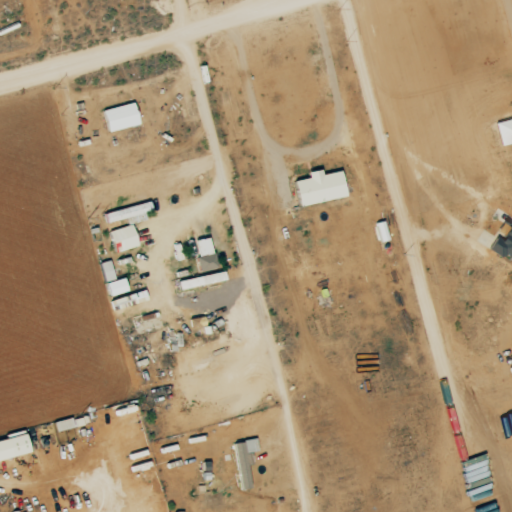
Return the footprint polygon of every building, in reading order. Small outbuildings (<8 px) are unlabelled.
[(139,124),(135,102),(103,108),(108,130),(139,124)] [(511,118),(496,122),(501,145),(511,142),(511,118)] [(347,196),(341,170),(323,174),(322,169),(308,172),(309,177),(295,180),(300,206),(347,196)] [(146,219),(144,212),(152,210),(150,201),(105,213),(107,223),(127,217),(128,224),(146,219)] [(109,231),(116,253),(139,244),(132,223),(109,231)] [(497,236),(489,250),(502,258),(504,254),(511,259),(511,226),(510,226),(502,239),(497,236)] [(195,239),(200,270),(216,268),(212,237),(195,239)] [(105,280),(115,277),(109,260),(100,263),(105,280)] [(226,278),(224,269),(178,281),(181,290),(226,278)] [(110,296),(128,290),(124,278),(106,283),(110,296)] [(53,422),(56,431),(74,426),(71,416),(53,422)] [(0,459),(31,450),(25,432),(0,439),(0,459)] [(234,441),(240,489),(251,487),(246,452),(258,450),(256,438),(234,441)]
